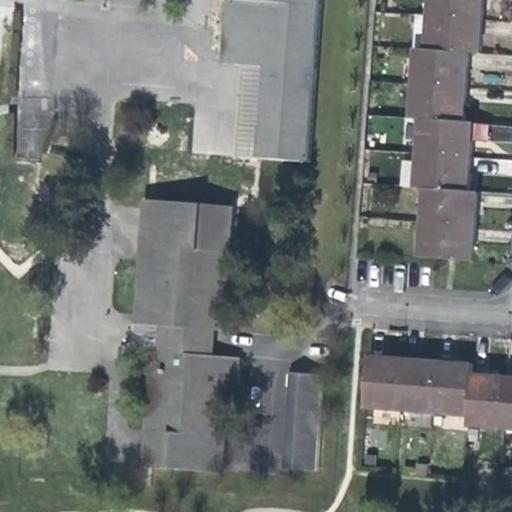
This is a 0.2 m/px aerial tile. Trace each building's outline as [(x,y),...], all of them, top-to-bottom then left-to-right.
[(219,0),(215,63),(260,67),(253,159),(303,163),(316,0),(219,0)] [(481,3),(481,0),(427,0),(427,15),(480,19),(481,3)] [(479,35),(480,19),(427,15),(424,49),(468,53),(478,53),(479,35)] [(467,68),(468,53),(424,49),(415,49),(412,83),(465,87),(467,68)] [(464,102),(465,87),(412,83),(409,119),(420,119),(462,123),(464,102)] [(471,141),(473,123),(462,123),(420,119),(417,153),(470,157),(471,141)] [(18,121),(16,157),(44,158),(45,122),(18,121)] [(469,173),(470,157),(417,153),(415,187),(426,188),(468,191),(469,173)] [(477,212),(478,192),(468,191),(426,188),(423,224),(475,228),(477,212)] [(145,199),(141,250),(150,250),(154,200),(145,199)] [(172,326),(206,329),(216,330),(225,330),(234,205),(154,200),(150,250),(141,250),(136,324),(163,326),(172,326)] [(473,261),(475,228),(423,224),(421,257),(453,259),(473,261)] [(170,351),(172,326),(163,326),(161,350),(170,351)] [(170,351),(204,353),(206,329),(172,326),(170,351)] [(214,354),(216,330),(206,329),(204,353),(214,354)] [(214,354),(204,353),(170,351),(161,350),(151,350),(143,465),(222,471),(228,393),(238,393),(241,356),(214,354)] [(401,410),(405,358),(393,357),(371,355),(367,408),(401,410)] [(436,413),(440,360),(429,359),(405,358),(401,410),(436,413)] [(470,415),(473,373),(474,363),(460,362),(440,360),(436,413),(470,415)] [(317,471),(321,373),(286,372),(282,470),(317,471)] [(503,428),(507,376),(493,374),(473,373),(470,415),(469,426),(503,428)] [(511,429),(511,375),(507,376),(503,428),(511,429)]
